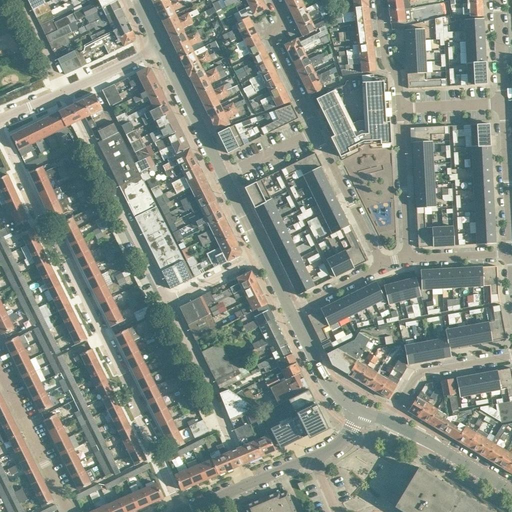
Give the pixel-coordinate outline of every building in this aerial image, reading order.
[(33,0),(29,2),(33,10),(46,3),(44,0),(33,0)] [(75,12),(68,16),(71,23),(85,16),(117,1),(116,0),(98,0),(99,1),(94,4),(93,3),(83,8),(75,12)] [(168,0),(161,0),(154,4),(158,13),(184,0),(170,0),(169,1),(168,0)] [(190,0),(184,0),(158,13),(162,22),(176,15),(175,11),(185,6),(184,5),(189,2),(192,1),(190,0)] [(239,0),(234,3),(238,12),(261,0),(239,0)] [(262,0),(261,0),(238,12),(242,20),(248,17),(249,18),(267,9),(262,0)] [(293,0),(286,3),(290,12),(303,5),(301,1),(302,0),(293,0)] [(303,5),(290,12),(294,20),(327,4),(325,0),(324,0),(316,4),(305,9),(303,5)] [(389,0),(388,0),(389,12),(403,10),(401,0),(389,0)] [(121,8),(117,1),(85,16),(89,24),(121,8)] [(212,4),(213,7),(216,12),(222,9),(218,1),(212,4)] [(46,3),(33,10),(36,18),(48,12),(51,10),(47,3),(46,3)] [(483,16),(482,3),(467,4),(464,4),(464,15),(470,15),(470,17),(483,16)] [(294,20),(299,28),(312,22),(309,17),(320,12),(322,17),(330,13),(327,4),(294,20)] [(333,20),(343,19),(369,16),(368,6),(353,8),(354,13),(342,14),(336,15),(335,11),(333,12),(331,13),(332,17),(333,20)] [(213,7),(211,8),(205,11),(208,16),(215,12),(213,7)] [(89,24),(85,26),(87,31),(94,27),(95,30),(110,23),(124,15),(121,8),(89,24)] [(162,22),(167,30),(191,18),(197,15),(199,14),(197,9),(194,10),(178,18),(176,15),(162,22)] [(389,12),(391,23),(404,22),(412,21),(411,9),(403,10),(389,12)] [(40,25),(52,19),(55,18),(51,10),(48,12),(36,18),(40,25)] [(53,22),(52,19),(40,25),(46,37),(68,25),(71,23),(68,16),(67,15),(53,22)] [(128,23),(124,15),(110,23),(111,26),(91,37),(93,41),(128,23)] [(356,26),(370,25),(369,16),(343,19),(343,23),(355,22),(356,26)] [(225,40),(228,38),(253,26),(249,18),(248,17),(242,20),(235,24),(237,28),(226,34),(223,35),(225,40)] [(312,22),(299,28),(302,36),(303,37),(319,28),(325,26),(327,25),(334,22),(333,20),(332,17),(314,26),(312,22)] [(170,39),(184,32),(185,32),(183,28),(193,23),(191,18),(167,30),(171,39),(170,39)] [(224,29),(235,24),(233,21),(228,23),(225,18),(220,21),(224,29)] [(465,31),(484,30),(483,19),(464,20),(465,31)] [(73,51),(77,59),(79,63),(81,67),(87,64),(83,56),(104,45),(108,54),(132,42),(135,36),(128,23),(93,41),(73,51)] [(68,25),(46,37),(50,44),(67,36),(72,33),(68,25)] [(349,37),(371,34),(370,25),(356,26),(356,31),(339,33),(339,38),(349,37)] [(243,41),(257,34),(253,26),(228,38),(230,42),(241,36),(243,41)] [(300,43),(298,38),(284,45),(289,54),(313,42),(318,40),(328,35),(327,30),(325,26),(319,28),(321,32),(300,43)] [(170,39),(175,48),(199,36),(202,34),(200,29),(186,36),(184,32),(170,39)] [(405,41),(424,40),(424,29),(405,30),(405,41)] [(484,41),(484,30),(465,31),(465,42),(484,41)] [(199,36),(175,48),(180,58),(193,51),(191,46),(205,39),(202,34),(199,36)] [(236,55),(261,43),(257,34),(243,41),(236,44),(236,46),(237,49),(234,50),(236,55)] [(358,45),(373,44),(371,34),(349,37),(339,38),(340,43),(358,40),(358,45)] [(67,36),(50,44),(53,51),(70,43),(67,36)] [(313,42),(289,54),(293,62),(306,56),(304,51),(315,46),(315,47),(320,45),(318,40),(313,42)] [(405,41),(406,52),(425,51),(424,40),(405,41)] [(211,43),(209,44),(214,53),(215,52),(219,50),(215,41),(211,43)] [(222,41),(218,43),(222,51),(224,50),(226,49),(222,41)] [(485,52),(484,41),(465,42),(466,53),(485,52)] [(252,58),(265,51),(261,43),(236,55),(238,58),(249,53),(252,58)] [(348,56),(374,53),(373,44),(358,45),(353,46),(354,51),(347,52),(348,56)] [(194,52),(193,51),(180,58),(184,67),(209,55),(204,46),(194,52)] [(228,48),(226,49),(224,50),(228,59),(232,57),(228,48)] [(75,70),(81,67),(79,63),(77,59),(73,51),(70,52),(73,58),(70,60),(72,65),(75,70)] [(253,62),(235,71),(237,76),(270,60),(265,51),(252,58),(253,62)] [(306,56),(293,62),(297,71),(332,54),(331,51),(320,56),(319,55),(309,60),(306,56)] [(407,63),(426,62),(425,51),(406,52),(407,63)] [(70,60),(73,58),(70,52),(57,59),(60,65),(70,60)] [(486,63),(485,52),(466,53),(467,64),(486,63)] [(184,67),(189,76),(203,69),(202,68),(202,69),(200,65),(215,58),(213,53),(209,55),(184,67)] [(340,67),(374,62),(375,62),(374,53),(348,56),(346,56),(340,57),(337,57),(340,67)] [(332,54),(297,71),(301,79),(315,73),(313,68),(323,63),(333,58),(332,54)] [(62,69),(72,65),(70,60),(60,65),(62,69)] [(260,75),(274,68),(270,60),(237,76),(239,80),(247,76),(258,70),(260,75)] [(374,62),(340,67),(341,70),(342,76),(349,74),(376,71),(374,62)] [(426,62),(407,63),(407,74),(426,73),(426,62)] [(467,74),(486,73),(486,63),(467,64),(467,74)] [(72,65),(62,69),(65,75),(75,70),(72,65)] [(189,76),(194,85),(223,71),(220,65),(204,73),(203,69),(189,76),(189,77),(189,76)] [(129,83),(131,87),(141,83),(141,84),(155,77),(152,71),(151,71),(151,70),(150,69),(149,68),(148,68),(147,68),(146,69),(136,74),(139,78),(129,83)] [(245,93),(278,76),(274,68),(260,75),(252,79),(249,80),(252,85),(243,89),(245,93)] [(301,79),(306,88),(333,74),(337,72),(336,68),(327,72),(317,77),(315,73),(301,79)] [(223,71),(194,85),(198,94),(212,87),(209,83),(225,75),(223,71)] [(426,73),(407,74),(408,89),(441,87),(441,79),(427,80),(426,73)] [(487,84),(486,73),(467,74),(468,85),(487,84)] [(316,93),(323,89),(320,85),(335,78),(333,74),(306,88),(309,95),(316,92),(316,93)] [(391,144),(388,91),(384,92),(383,81),(374,82),(374,79),(373,79),(373,74),(362,76),(362,83),(365,83),(365,85),(363,85),(364,87),(362,87),(364,121),(358,121),(352,124),(337,94),(336,94),(335,92),(334,93),(333,91),(316,99),(321,108),(317,110),(340,157),(360,147),(359,147),(364,145),(369,145),(391,144)] [(269,92),(282,85),(278,76),(245,93),(247,97),(266,87),(269,92)] [(155,77),(141,84),(143,87),(133,91),(136,97),(159,85),(155,77)] [(198,94),(202,103),(232,88),(229,82),(213,90),(212,87),(198,94)] [(122,101),(114,84),(102,90),(110,107),(122,101)] [(150,101),(163,94),(159,85),(136,97),(134,98),(136,103),(148,97),(150,101)] [(232,88),(202,103),(207,112),(220,105),(218,100),(229,95),(239,90),(237,85),(232,88)] [(262,105),(286,93),(282,85),(269,92),(271,96),(260,102),(262,105)] [(286,93),(262,105),(265,111),(290,102),(286,93)] [(84,100),(83,100),(90,115),(92,120),(102,115),(101,113),(99,111),(102,109),(95,94),(90,96),(84,100)] [(142,109),(128,116),(131,121),(141,116),(142,115),(167,103),(166,100),(163,94),(150,101),(152,104),(142,109)] [(246,103),(242,95),(237,97),(241,105),(246,103)] [(51,116),(58,131),(55,133),(57,138),(69,132),(66,127),(90,115),(83,100),(77,103),(76,103),(74,104),(73,105),(68,107),(64,109),(51,116)] [(142,115),(141,116),(146,125),(154,121),(172,112),(167,103),(142,115)] [(220,105),(207,112),(211,120),(235,108),(234,105),(232,103),(222,108),(220,105)] [(265,126),(260,128),(264,136),(268,133),(299,119),(292,105),(274,111),(269,113),(273,122),(265,126)] [(237,113),(235,108),(211,120),(215,129),(230,124),(226,118),(237,113)] [(441,110),(440,121),(450,121),(451,111),(441,110)] [(151,127),(153,132),(176,121),(172,112),(154,121),(156,125),(151,127)] [(120,127),(122,126),(131,121),(126,113),(116,118),(120,127)] [(43,120),(37,122),(45,138),(55,133),(58,131),(51,116),(43,120)] [(92,120),(87,122),(92,132),(97,129),(92,120)] [(131,121),(122,126),(126,134),(135,130),(131,121)] [(155,142),(180,129),(176,121),(153,132),(150,134),(154,143),(155,142)] [(28,128),(24,129),(32,144),(35,142),(41,153),(48,149),(43,139),(45,138),(37,122),(27,127),(28,128)] [(97,129),(103,140),(118,132),(113,122),(97,129)] [(235,125),(217,133),(222,143),(240,135),(244,133),(245,132),(242,127),(240,123),(235,125)] [(471,136),(490,135),(489,124),(470,125),(471,136)] [(431,135),(444,134),(444,126),(410,128),(411,144),(413,143),(432,142),(431,135)] [(19,131),(11,135),(11,136),(18,149),(19,151),(21,156),(33,150),(31,145),(32,144),(24,129),(19,132),(19,131)] [(97,143),(103,140),(97,129),(92,132),(97,143)] [(135,130),(126,134),(131,143),(141,138),(137,129),(135,130)] [(160,151),(185,138),(180,129),(155,142),(160,151)] [(118,132),(103,140),(97,143),(108,164),(131,153),(120,131),(118,132)] [(227,154),(245,145),(240,135),(222,143),(227,154)] [(490,135),(471,136),(471,147),(490,146),(490,135)] [(141,138),(131,143),(135,152),(146,147),(141,138)] [(167,159),(189,147),(185,138),(160,151),(162,156),(165,154),(167,159)] [(79,140),(65,146),(68,151),(81,144),(79,140)] [(413,143),(413,154),(432,153),(432,142),(413,143)] [(65,146),(52,152),(54,157),(68,151),(65,146)] [(490,146),(471,147),(472,158),(491,157),(490,146)] [(146,147),(135,152),(140,161),(146,158),(150,156),(146,147)] [(162,166),(165,171),(194,156),(189,147),(167,159),(169,163),(162,166)] [(52,152),(39,158),(41,163),(54,157),(52,152)] [(131,153),(108,164),(119,186),(142,175),(140,172),(136,163),(131,153)] [(300,169),(303,176),(320,167),(321,168),(322,167),(316,153),(281,170),(285,177),(300,169)] [(413,154),(414,164),(433,163),(432,153),(413,154)] [(183,173),(198,165),(194,156),(165,171),(167,176),(174,173),(176,176),(183,173)] [(491,157),(472,158),(472,169),(492,167),(491,157)] [(39,158),(25,164),(27,169),(41,163),(39,158)] [(69,162),(63,165),(63,166),(65,170),(72,168),(80,164),(77,158),(69,162)] [(140,172),(147,169),(151,167),(146,158),(140,161),(136,163),(140,172)] [(433,174),(433,163),(414,164),(414,175),(433,174)] [(82,170),(80,164),(72,168),(65,170),(58,174),(60,178),(67,175),(68,176),(82,170)] [(198,165),(183,173),(185,177),(171,183),(174,188),(203,174),(198,165)] [(32,179),(35,184),(47,178),(58,174),(56,169),(55,166),(44,171),(42,167),(29,173),(32,179)] [(303,176),(308,185),(325,177),(321,168),(320,167),(303,176)] [(472,169),(473,179),(492,178),(492,167),(472,169)] [(147,180),(151,178),(147,169),(140,172),(142,175),(145,181),(147,180)] [(203,174),(174,188),(176,194),(190,187),(191,190),(207,182),(203,174)] [(433,174),(414,175),(415,186),(434,185),(433,174)] [(0,191),(13,186),(8,175),(0,178),(0,191)] [(142,175),(119,186),(134,217),(156,206),(144,181),(145,181),(142,175)] [(151,189),(159,185),(154,176),(151,178),(147,180),(151,189)] [(313,195),(330,186),(325,177),(308,185),(313,195)] [(47,178),(35,184),(37,189),(40,196),(53,190),(47,178)] [(474,190),(493,189),(492,178),(473,179),(474,190)] [(244,188),(249,198),(267,190),(262,179),(244,188)] [(207,182),(191,190),(193,194),(180,200),(182,206),(211,192),(207,182)] [(159,185),(151,189),(156,197),(161,195),(163,194),(159,185)] [(434,196),(434,185),(415,186),(416,197),(434,196)] [(18,198),(13,186),(0,191),(0,203),(1,205),(18,198)] [(313,195),(318,205),(335,196),(330,186),(313,195)] [(76,194),(69,197),(71,201),(78,198),(93,191),(91,187),(82,191),(76,194)] [(53,190),(40,196),(43,203),(43,202),(45,208),(69,197),(67,193),(66,190),(61,193),(58,188),(53,190)] [(474,190),(474,201),(493,200),(493,189),(474,190)] [(267,190),(249,198),(254,208),(271,199),(267,190)] [(200,208),(216,200),(211,192),(182,206),(185,211),(191,208),(193,212),(200,208)] [(156,197),(160,206),(165,204),(161,195),(156,197)] [(322,214),(339,206),(335,196),(318,205),(322,214)] [(416,208),(424,208),(431,207),(435,207),(434,196),(416,197),(416,208)] [(69,197),(45,208),(47,212),(47,213),(50,219),(56,217),(63,213),(69,211),(66,206),(72,203),(71,201),(69,197)] [(23,209),(18,198),(1,205),(6,217),(23,209)] [(86,203),(89,209),(90,209),(99,205),(96,198),(86,203)] [(259,217),(276,209),(271,199),(254,208),(259,217)] [(216,200),(200,208),(202,212),(189,218),(191,223),(220,209),(216,200)] [(494,211),(493,200),(474,201),(475,212),(494,211)] [(160,206),(164,215),(170,212),(165,204),(160,206)] [(94,217),(103,212),(99,205),(90,209),(92,213),(94,217)] [(156,206),(134,217),(140,228),(162,217),(156,206)] [(322,214),(327,224),(344,216),(339,206),(322,214)] [(6,217),(3,218),(6,223),(4,224),(6,227),(9,233),(18,229),(17,225),(28,220),(23,209),(6,217)] [(209,225),(224,218),(220,209),(191,223),(194,228),(197,226),(199,230),(209,225)] [(276,209),(259,217),(264,227),(281,219),(276,209)] [(475,212),(475,222),(494,221),(494,211),(475,212)] [(170,212),(164,215),(168,223),(173,221),(177,219),(175,214),(172,216),(170,212)] [(418,248),(433,247),(432,228),(425,228),(425,213),(417,214),(418,248)] [(95,235),(102,231),(110,227),(104,216),(95,221),(98,228),(93,230),(95,235)] [(342,229),(349,225),(344,216),(327,224),(332,234),(336,232),(342,229)] [(60,224),(65,235),(78,229),(73,217),(60,224)] [(162,217),(140,228),(148,244),(170,233),(162,217)] [(224,218),(209,225),(211,230),(198,236),(200,241),(229,227),(224,218)] [(269,237),(286,228),(281,219),(264,227),(269,237)] [(177,230),(173,221),(168,223),(173,233),(177,230)] [(475,222),(476,233),(495,232),(494,221),(475,222)] [(352,231),(349,225),(342,229),(345,234),(352,231)] [(0,237),(3,236),(9,233),(6,227),(0,229),(0,237)] [(216,240),(218,243),(233,236),(229,227),(200,241),(203,246),(216,240)] [(442,227),(432,228),(433,247),(443,246),(442,227)] [(443,246),(454,246),(453,227),(442,227),(443,246)] [(21,234),(26,245),(38,239),(32,228),(32,229),(21,234)] [(290,238),(286,228),(269,237),(273,246),(290,238)] [(78,229),(65,235),(66,236),(71,247),(84,240),(78,229)] [(173,233),(177,241),(184,238),(179,229),(177,230),(173,233)] [(351,248),(345,251),(353,268),(367,261),(352,231),(345,234),(351,248)] [(476,233),(477,245),(496,244),(495,232),(476,233)] [(170,233),(148,244),(161,271),(184,260),(170,233)] [(233,236),(218,243),(220,247),(206,254),(208,258),(237,244),(233,236)] [(273,246),(278,256),(295,248),(290,238),(273,246)] [(26,245),(21,248),(26,259),(43,250),(38,240),(38,239),(26,245)] [(71,247),(77,258),(90,252),(84,240),(71,247)] [(208,258),(199,262),(202,269),(211,264),(212,264),(218,261),(220,265),(227,261),(236,257),(240,255),(241,252),(237,244),(208,258)] [(187,247),(186,248),(181,250),(186,259),(191,256),(187,247)] [(278,256),(283,266),(300,257),(295,248),(278,256)] [(49,261),(43,250),(26,259),(24,260),(27,265),(34,262),(37,267),(49,261)] [(124,257),(121,251),(113,255),(106,258),(108,262),(115,259),(116,261),(124,257)] [(345,251),(336,255),(344,272),(353,268),(345,251)] [(11,252),(6,254),(9,260),(14,257),(11,252)] [(77,258),(83,269),(95,263),(90,252),(77,258)] [(321,259),(318,254),(308,259),(310,264),(321,259)] [(336,255),(326,260),(335,277),(344,272),(336,255)] [(191,256),(186,259),(187,261),(190,267),(196,264),(192,256),(191,256)] [(300,257),(283,266),(288,276),(305,267),(300,257)] [(184,260),(161,271),(170,289),(193,278),(184,260)] [(0,263),(6,275),(11,272),(6,261),(0,263)] [(37,267),(43,278),(54,273),(49,261),(37,267)] [(196,264),(190,267),(195,277),(201,274),(199,270),(202,269),(199,262),(196,264)] [(83,269),(88,281),(101,275),(95,263),(83,269)] [(490,286),(490,295),(498,294),(497,266),(482,267),(483,286),(490,286)] [(288,276),(292,285),(309,277),(305,267),(288,276)] [(473,287),(483,286),(482,267),(472,268),(473,287)] [(452,288),(462,287),(461,268),(451,269),(452,288)] [(461,268),(462,287),(473,287),(472,268),(461,268)] [(432,289),(442,288),(441,269),(431,270),(432,289)] [(451,269),(441,269),(442,288),(452,288),(451,269)] [(421,290),(432,289),(431,270),(420,271),(421,276),(421,290)] [(6,275),(11,286),(17,284),(11,272),(6,275)] [(135,280),(131,272),(124,276),(128,283),(135,280)] [(43,278),(48,289),(59,284),(54,273),(43,278)] [(209,292),(202,296),(207,306),(234,294),(233,293),(256,283),(252,274),(249,273),(245,275),(237,279),(239,284),(229,289),(217,295),(216,293),(211,295),(209,292)] [(88,281),(94,292),(107,286),(101,275),(88,281)] [(309,277),(292,285),(297,295),(314,287),(309,277)] [(416,278),(405,280),(410,299),(421,296),(416,278)] [(405,280),(394,283),(399,302),(410,299),(405,280)] [(376,282),(367,287),(375,304),(385,299),(379,287),(376,282)] [(261,293),(256,283),(233,293),(234,294),(236,298),(245,294),(248,300),(261,293)] [(399,302),(394,283),(383,286),(388,304),(399,302)] [(11,286),(17,298),(23,295),(17,284),(11,286)] [(48,290),(44,292),(49,302),(53,300),(54,300),(65,295),(59,284),(48,289),(48,290)] [(33,296),(28,285),(23,287),(28,298),(33,296)] [(107,286),(94,292),(100,304),(112,298),(107,286)] [(357,291),(366,308),(375,304),(367,287),(357,291)] [(366,308),(357,291),(348,296),(357,313),(366,308)] [(250,305),(234,313),(236,318),(253,310),(266,303),(261,293),(248,300),(250,305)] [(498,294),(490,295),(491,303),(499,302),(500,302),(498,294)] [(17,298),(23,309),(29,307),(23,295),(17,298)] [(54,300),(59,312),(70,306),(65,295),(54,300)] [(206,306),(207,306),(202,296),(179,307),(188,324),(210,313),(206,306)] [(357,313),(348,296),(339,300),(348,317),(357,313)] [(105,315),(118,309),(112,298),(100,304),(105,315)] [(348,317),(339,300),(330,305),(338,322),(348,317)] [(274,319),(266,303),(253,310),(253,311),(257,309),(260,314),(255,317),(256,319),(243,326),(246,332),(274,319)] [(2,305),(0,306),(0,320),(14,314),(11,310),(6,312),(2,305)] [(39,307),(34,309),(39,321),(44,318),(48,316),(42,305),(39,307)] [(218,305),(210,309),(214,316),(221,312),(218,305)] [(338,322),(330,305),(321,309),(329,326),(338,322)] [(76,317),(70,306),(59,312),(65,323),(76,317)] [(134,313),(135,314),(138,321),(152,314),(148,306),(134,313)] [(23,309),(31,326),(37,323),(29,307),(23,309)] [(123,320),(118,309),(105,315),(111,327),(123,320)] [(307,316),(321,343),(328,339),(323,329),(329,326),(321,309),(309,315),(307,316)] [(493,312),(495,321),(488,322),(491,341),(506,338),(501,311),(493,312)] [(0,331),(1,334),(4,333),(14,328),(11,322),(18,319),(16,313),(14,314),(0,320),(0,331)] [(188,324),(195,340),(218,329),(210,313),(188,324)] [(65,323),(70,334),(81,328),(76,317),(65,323)] [(278,327),(274,319),(246,332),(246,333),(260,326),(263,334),(278,327)] [(477,324),(481,343),(491,341),(488,322),(477,324)] [(467,326),(470,345),(481,343),(477,324),(467,326)] [(115,335),(115,336),(120,347),(133,341),(141,337),(135,326),(128,329),(115,335)] [(467,326),(456,328),(460,347),(470,345),(467,326)] [(39,341),(43,339),(38,327),(33,330),(39,341)] [(263,334),(266,339),(253,345),(255,349),(283,336),(278,327),(263,334)] [(87,339),(81,328),(70,334),(75,345),(87,339)] [(449,349),(460,347),(456,328),(445,330),(447,338),(449,349)] [(354,340),(326,354),(332,365),(348,375),(356,361),(369,339),(358,333),(354,340)] [(24,334),(6,343),(11,355),(24,348),(29,346),(24,334)] [(255,349),(241,356),(244,362),(268,351),(269,348),(270,347),(272,351),(287,345),(283,336),(255,349)] [(392,336),(385,337),(386,344),(393,343),(392,336)] [(440,359),(451,357),(449,349),(447,338),(436,340),(440,359)] [(44,352),(49,350),(43,339),(39,341),(44,352)] [(55,340),(50,343),(53,349),(58,346),(55,340)] [(440,359),(436,340),(426,342),(429,361),(440,359)] [(121,347),(126,358),(139,352),(133,341),(120,347),(121,348),(121,347)] [(322,345),(325,352),(333,348),(331,343),(329,341),(322,345)] [(429,361),(426,342),(415,344),(419,363),(429,361)] [(221,343),(202,353),(206,362),(225,353),(221,343)] [(404,346),(407,365),(419,363),(415,344),(404,346)] [(160,356),(170,351),(167,345),(159,349),(160,350),(153,354),(156,358),(160,356)] [(287,345),(272,351),(275,356),(257,365),(259,370),(263,368),(264,368),(291,354),(287,345)] [(17,366),(29,360),(24,348),(11,355),(17,366)] [(91,349),(79,355),(84,366),(97,360),(92,349),(91,349)] [(49,350),(44,352),(50,364),(55,362),(49,350)] [(170,351),(160,356),(166,367),(175,363),(170,351)] [(129,364),(132,370),(145,363),(139,352),(126,358),(127,359),(129,364)] [(206,362),(211,371),(229,362),(225,353),(206,362)] [(406,368),(403,353),(393,368),(403,374),(406,368)] [(281,370),(296,363),(291,354),(264,368),(263,368),(266,373),(280,366),(281,370)] [(211,371),(215,380),(242,366),(238,358),(229,362),(211,371)] [(17,366),(23,378),(35,371),(29,360),(17,366)] [(100,366),(97,360),(84,366),(90,377),(103,371),(100,366)] [(358,381),(366,367),(356,361),(348,375),(358,381)] [(50,364),(56,375),(60,373),(55,362),(50,364)] [(132,370),(138,381),(150,375),(145,363),(132,370)] [(167,381),(174,378),(181,374),(175,363),(166,367),(163,369),(167,376),(165,377),(167,381)] [(287,378),(300,372),(296,363),(281,370),(282,372),(276,375),(276,376),(266,381),(269,388),(269,387),(287,379),(287,378)] [(242,366),(215,380),(220,390),(243,379),(238,369),(242,367),(242,366)] [(358,381),(368,387),(377,374),(366,367),(358,381)] [(500,390),(507,388),(508,397),(511,396),(511,372),(511,368),(497,371),(500,390)] [(23,378),(28,389),(41,383),(35,371),(23,378)] [(108,382),(103,371),(90,377),(96,388),(108,382)] [(490,391),(500,390),(497,371),(487,373),(490,391)] [(287,379),(269,387),(278,405),(288,400),(309,390),(300,372),(287,378),(287,379)] [(480,393),(490,391),(487,373),(477,374),(480,393)] [(377,374),(368,387),(378,393),(387,379),(377,374)] [(466,376),(470,395),(480,393),(477,374),(466,376)] [(138,381),(143,393),(156,386),(150,375),(138,381)] [(389,375),(387,379),(378,393),(388,399),(399,381),(389,375)] [(456,378),(459,397),(470,395),(466,376),(456,378)] [(453,379),(440,381),(443,396),(447,396),(447,398),(449,397),(453,416),(456,416),(459,415),(459,412),(453,379)] [(114,393),(108,382),(96,388),(101,399),(114,393)] [(28,389),(34,401),(46,394),(41,383),(28,389)] [(63,392),(60,386),(49,392),(52,398),(63,392)] [(143,393),(149,404),(162,398),(156,386),(143,393)] [(436,388),(430,397),(434,400),(440,391),(436,388)] [(250,389),(243,393),(247,399),(252,396),(253,395),(250,389)] [(241,417),(245,415),(257,410),(243,401),(235,394),(228,390),(219,393),(231,421),(241,417)] [(241,390),(237,393),(235,394),(243,401),(247,399),(243,393),(241,390)] [(280,424),(270,429),(280,449),(307,435),(309,439),(329,429),(327,425),(317,405),(316,403),(314,404),(313,402),(315,401),(309,390),(288,400),(294,411),(295,410),(298,416),(298,417),(296,418),(296,419),(281,427),(280,424)] [(418,417),(427,403),(430,398),(420,392),(408,411),(418,417)] [(119,404),(114,393),(101,399),(107,410),(119,404)] [(46,394),(34,401),(40,412),(52,406),(46,394)] [(247,399),(243,401),(257,410),(259,408),(252,396),(247,399)] [(149,404),(155,415),(167,409),(162,398),(149,404)] [(0,417),(10,412),(4,401),(0,403),(0,417)] [(511,408),(511,401),(509,402),(497,404),(495,404),(497,411),(511,408)] [(418,417),(428,423),(437,409),(427,403),(418,417)] [(125,415),(119,404),(107,410),(112,421),(125,415)] [(480,407),(478,410),(499,422),(498,417),(497,411),(488,406),(480,407)] [(272,408),(262,413),(268,424),(278,419),(272,408)] [(511,414),(511,408),(497,411),(498,417),(511,414)] [(155,415),(160,427),(173,421),(167,409),(155,415)] [(449,417),(437,409),(428,423),(443,432),(448,423),(452,416),(449,417)] [(257,410),(245,415),(249,424),(256,421),(261,432),(266,430),(259,414),(258,411),(257,410)] [(10,412),(0,417),(0,421),(4,429),(15,424),(10,412)] [(499,422),(500,423),(511,420),(511,414),(498,417),(499,422)] [(44,421),(50,432),(62,426),(57,415),(45,421),(44,421)] [(118,432),(130,426),(125,415),(112,421),(118,432)] [(244,425),(234,430),(237,437),(241,447),(241,448),(242,448),(244,454),(244,455),(245,455),(247,461),(247,462),(248,462),(262,456),(256,441),(249,424),(245,415),(241,417),(244,425)] [(77,419),(83,430),(87,428),(82,416),(77,419)] [(452,416),(448,423),(443,432),(457,441),(463,431),(465,427),(459,422),(456,427),(452,425),(457,418),(456,416),(453,416),(452,416)] [(203,420),(189,427),(195,438),(209,431),(203,420)] [(165,438),(166,438),(179,432),(173,421),(160,427),(166,438),(165,438)] [(0,438),(3,444),(9,440),(21,435),(15,424),(0,431),(0,438)] [(503,433),(506,428),(508,425),(508,424),(502,425),(491,442),(485,439),(477,452),(487,459),(496,445),(499,439),(503,433)] [(50,432),(55,444),(68,437),(62,426),(50,432)] [(130,426),(118,432),(124,443),(136,438),(130,426)] [(457,441),(467,447),(476,433),(465,427),(463,431),(457,441)] [(83,430),(88,441),(93,439),(87,428),(83,430)] [(104,440),(98,428),(93,431),(99,442),(104,440)] [(478,429),(476,433),(467,447),(477,452),(485,439),(488,434),(478,429)] [(171,450),(184,443),(179,432),(166,438),(171,450)] [(26,446),(21,435),(9,440),(15,451),(26,446)] [(256,441),(262,456),(275,451),(268,435),(256,441)] [(68,437),(55,444),(61,455),(73,449),(68,437)] [(129,454),(141,449),(136,438),(124,443),(129,454)] [(205,443),(203,438),(192,444),(194,448),(205,443)] [(182,455),(194,448),(192,444),(180,450),(182,455)] [(209,454),(211,459),(218,475),(233,468),(233,467),(230,461),(230,460),(227,454),(227,453),(222,444),(217,446),(218,450),(209,454)] [(506,451),(496,445),(487,459),(497,465),(506,451)] [(20,462),(32,457),(26,446),(15,451),(20,462)] [(239,448),(238,449),(230,452),(227,453),(227,454),(230,460),(230,461),(233,467),(233,468),(248,462),(247,462),(247,461),(245,455),(244,455),(244,454),(242,448),(241,448),(241,447),(239,448)] [(61,455),(67,467),(79,460),(73,449),(61,455)] [(146,460),(141,449),(129,454),(135,465),(146,460)] [(180,450),(173,453),(167,456),(169,461),(182,455),(180,450)] [(99,451),(94,453),(100,464),(104,462),(99,451)] [(497,465),(507,471),(511,463),(511,454),(506,451),(497,465)] [(32,457),(20,462),(26,473),(37,468),(32,457)] [(201,464),(207,479),(218,475),(211,459),(201,464)] [(67,467),(72,478),(85,472),(79,460),(67,467)] [(104,462),(100,464),(106,476),(110,474),(104,462)] [(138,474),(150,468),(148,463),(136,469),(138,474)] [(175,475),(181,490),(194,485),(188,469),(186,464),(176,468),(179,473),(175,475)] [(194,485),(207,479),(201,464),(188,469),(194,485)] [(493,511),(418,467),(399,498),(394,507),(402,511),(493,511)] [(31,484),(42,479),(37,468),(26,473),(31,484)] [(126,480),(138,474),(136,469),(124,475),(126,480)] [(0,475),(4,484),(9,481),(4,470),(0,472),(0,475)] [(91,484),(85,472),(72,478),(78,490),(91,484)] [(112,481),(114,486),(126,480),(124,475),(112,481)] [(48,490),(42,479),(31,484),(37,496),(48,490)] [(15,492),(9,481),(4,484),(10,495),(15,492)] [(106,489),(114,486),(112,481),(104,485),(106,489)] [(151,503),(163,498),(157,484),(156,483),(144,488),(151,503)] [(87,490),(89,494),(100,489),(98,484),(87,490)] [(137,485),(130,488),(132,494),(139,509),(151,503),(144,488),(139,490),(137,485)] [(48,490),(37,496),(42,507),(53,501),(48,490)] [(87,490),(75,496),(77,500),(89,494),(87,490)] [(244,506),(246,511),(308,511),(308,510),(304,511),(296,511),(287,491),(280,494),(279,491),(267,496),(266,495),(259,498),(259,500),(244,506)] [(20,503),(15,492),(10,495),(15,506),(20,503)] [(132,494),(120,499),(125,511),(131,511),(139,509),(132,494)] [(111,511),(125,511),(120,499),(108,504),(111,511)] [(18,511),(24,511),(20,503),(15,506),(18,511)]
